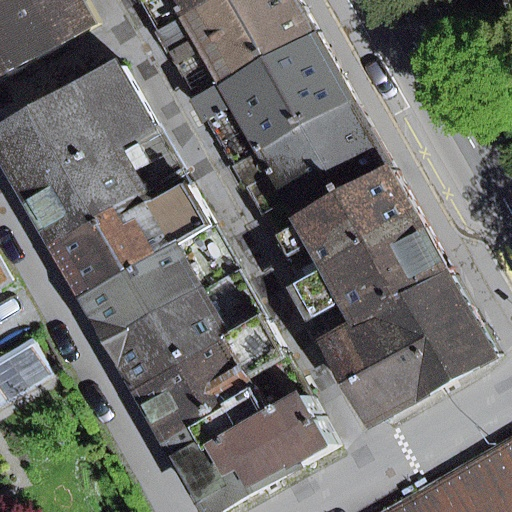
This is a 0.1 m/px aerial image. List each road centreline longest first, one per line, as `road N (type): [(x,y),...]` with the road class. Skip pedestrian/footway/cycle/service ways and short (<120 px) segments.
road 1 (residential): [(391,456),(122,0)]
road 2 (residential): [(0,189),(183,511)]
road 3 (primary): [(378,0),(511,241)]
road 4 (unknown): [(0,105),(130,12)]
road 5 (residential): [(391,456),(511,388)]
